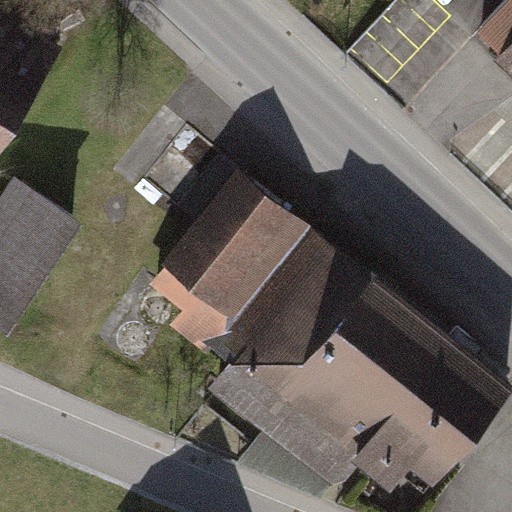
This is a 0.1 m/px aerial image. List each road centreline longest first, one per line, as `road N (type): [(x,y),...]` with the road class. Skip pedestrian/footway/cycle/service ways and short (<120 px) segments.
road 1 (tertiary): [(511,289),(201,0)]
road 2 (residential): [(245,511),(0,408)]
